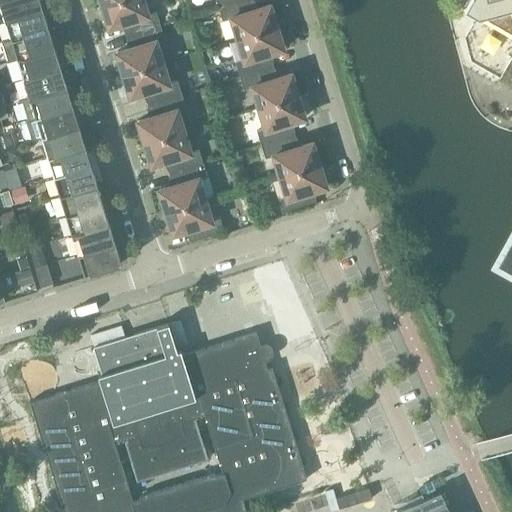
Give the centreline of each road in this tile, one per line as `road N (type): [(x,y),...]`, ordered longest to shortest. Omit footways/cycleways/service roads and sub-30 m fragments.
road 1 (unclassified): [(154,275),(367,209),(304,0)]
road 2 (unknown): [(307,227),(436,503)]
road 3 (unclassified): [(154,275),(71,0)]
road 4 (unclassified): [(0,322),(154,275)]
